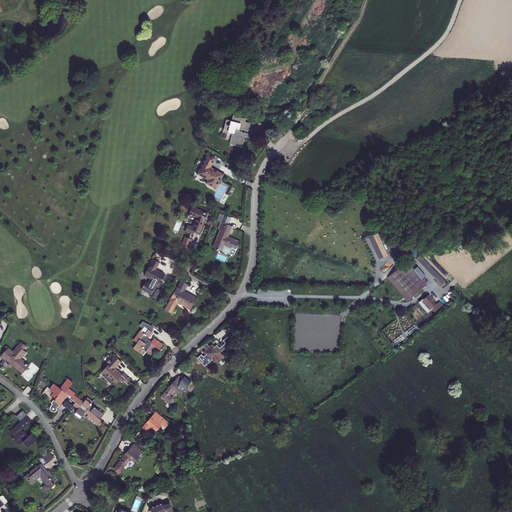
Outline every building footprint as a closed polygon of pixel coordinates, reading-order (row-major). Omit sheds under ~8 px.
[(499,96),(500,96),(504,88),(492,84),(489,92),(499,95),(499,96)] [(238,120),(234,119),(233,122),(230,121),(228,126),(225,125),(223,132),(224,132),(224,133),(228,134),(229,132),(234,134),(234,136),(232,136),(230,143),(232,144),(232,145),(239,147),(239,146),(242,147),(246,136),(238,134),(240,129),(248,131),(250,123),(246,122),(246,120),(239,118),(238,120)] [(216,189),(224,175),(218,172),(217,173),(215,172),(216,170),(211,168),(216,158),(208,154),(197,174),(208,180),(206,183),(216,189)] [(205,221),(209,213),(193,206),(189,215),(192,216),(192,215),(198,217),(196,223),(194,223),(193,227),(188,225),(186,231),(194,235),(195,231),(200,233),(203,226),(202,226),(204,221),(205,221)] [(230,218),(222,215),(219,222),(223,223),(216,240),(215,239),(211,248),(229,255),(231,249),(236,251),(240,242),(228,237),(233,226),(228,225),(230,218)] [(372,227),(366,229),(379,259),(384,257),(372,227)] [(191,242),(186,240),(183,246),(190,249),(193,240),(192,239),(191,242)] [(423,257),(419,261),(438,281),(442,277),(423,257)] [(160,263),(153,259),(149,265),(150,266),(144,275),(150,279),(147,283),(146,282),(142,289),(151,294),(150,296),(156,299),(161,291),(158,289),(160,286),(159,284),(164,274),(156,270),(160,263)] [(408,300),(413,296),(423,287),(426,285),(408,263),(390,278),(408,300)] [(165,309),(172,313),(179,302),(191,309),(197,299),(184,292),(189,285),(181,280),(165,309)] [(437,303),(429,294),(419,303),(428,312),(437,303)] [(133,349),(139,353),(144,347),(148,350),(146,352),(151,355),(157,347),(160,349),(163,344),(155,338),(152,342),(147,338),(149,336),(150,337),(153,333),(152,332),(154,328),(149,324),(143,322),(141,325),(144,327),(141,331),(140,330),(134,340),(137,342),(133,349)] [(214,347),(212,345),(210,347),(206,350),(204,352),(206,354),(203,356),(202,354),(197,358),(205,366),(212,360),(216,365),(224,358),(220,353),(235,340),(230,334),(223,341),(225,343),(219,348),(217,345),(214,347)] [(23,350),(26,347),(21,342),(13,352),(8,348),(1,356),(22,374),(29,365),(21,359),(27,353),(23,350)] [(109,364),(102,372),(114,383),(120,377),(123,380),(124,379),(128,383),(132,379),(124,372),(122,375),(115,368),(121,362),(115,355),(108,363),(109,364)] [(102,372),(101,372),(114,384),(114,383),(102,372)] [(183,378),(179,375),(164,392),(165,392),(161,396),(168,403),(172,398),(169,395),(174,390),(180,394),(185,388),(184,388),(187,385),(188,386),(192,381),(187,377),(186,378),(184,376),(183,378)] [(67,396),(75,403),(79,398),(75,395),(76,393),(69,388),(73,383),(68,379),(60,388),(54,383),(50,389),(54,392),(54,399),(53,401),(52,401),(52,402),(51,403),(52,404),(51,406),(50,407),(50,408),(50,410),(51,410),(52,411),(54,412),(55,412),(56,411),(57,410),(57,409),(57,408),(67,396)] [(84,402),(79,398),(75,403),(73,405),(78,409),(76,412),(81,416),(85,412),(88,415),(86,417),(97,425),(101,420),(104,414),(91,404),(93,402),(88,397),(84,402)] [(28,447),(37,439),(32,433),(28,436),(22,429),(31,421),(26,416),(27,415),(23,410),(16,415),(21,421),(10,431),(14,436),(13,437),(19,444),(23,441),(28,447)] [(169,423),(156,411),(141,428),(146,432),(151,426),(156,431),(161,425),(165,428),(169,423)] [(134,443),(120,460),(115,466),(121,470),(126,465),(124,463),(129,458),(135,463),(140,457),(139,456),(142,453),(143,454),(145,452),(134,443)] [(49,452),(43,458),(47,463),(53,458),(49,452)] [(27,473),(24,476),(28,481),(29,480),(32,484),(40,477),(46,484),(43,486),(48,492),(53,488),(52,487),(55,484),(51,480),(52,479),(51,477),(53,476),(48,470),(46,472),(44,470),(44,467),(41,463),(37,466),(37,465),(30,471),(30,472),(28,474),(27,473)] [(170,511),(173,511),(170,502),(164,505),(163,503),(151,508),(152,511),(170,511)]
